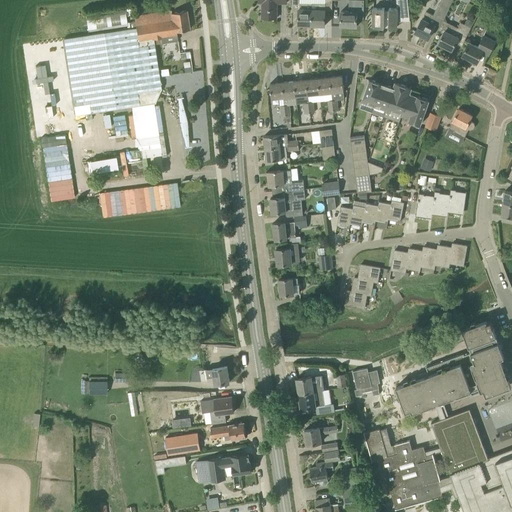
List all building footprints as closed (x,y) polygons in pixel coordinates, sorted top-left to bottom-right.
[(277,3),(287,3),(286,0),(258,0),(259,2),(263,2),(262,18),(277,18),(277,3)] [(363,19),(364,0),(349,0),(348,0),(349,11),(341,11),(340,26),(356,26),(357,18),(363,19)] [(409,14),(407,0),(396,0),(397,8),(389,8),(389,9),(385,9),(385,7),(374,7),(373,16),(371,16),(372,23),(373,23),(373,26),(384,27),(384,26),(389,26),(389,27),(397,27),(397,14),(409,14)] [(312,25),(312,3),(300,2),(299,8),(299,25),(312,25)] [(325,25),(326,3),(312,3),(312,25),(325,25)] [(443,20),(449,8),(442,5),(437,16),(426,11),(422,18),(415,32),(428,38),(436,23),(441,25),(443,20)] [(190,29),(188,10),(172,12),(171,11),(134,16),(135,21),(129,22),(130,28),(64,38),(76,115),(140,105),(138,92),(161,88),(153,37),(178,34),(177,31),(190,29)] [(85,28),(126,26),(125,14),(84,17),(85,28)] [(471,27),(474,21),(467,18),(465,24),(461,22),(458,27),(443,20),(441,25),(439,29),(444,32),(438,43),(452,50),(459,37),(458,36),(460,33),(467,37),(471,27)] [(490,53),(496,41),(498,35),(487,30),(478,46),(469,42),(463,55),(477,63),(483,50),(487,52),(490,53)] [(51,100),(63,98),(55,38),(43,40),(51,100)] [(332,92),(332,100),(337,99),(344,99),(344,91),(342,75),(330,77),(332,92)] [(321,101),(328,100),(332,100),(332,92),(330,77),(318,78),(320,93),(320,98),(321,101)] [(308,94),(320,93),(318,78),(306,79),(308,94)] [(374,105),(382,83),(376,82),(377,81),(370,78),(362,101),(374,105)] [(306,79),(294,80),(296,96),(297,103),(304,103),(309,102),(308,94),(306,79)] [(284,97),(285,105),(290,105),(297,104),(297,103),(296,96),(294,80),(282,82),(284,97)] [(272,98),(279,97),(280,105),(285,105),(284,97),(282,82),(270,83),(272,98)] [(402,115),(411,88),(395,82),(393,88),(386,109),(402,115)] [(383,116),(386,109),(393,88),(382,83),(374,105),(372,112),(383,116)] [(417,96),(410,93),(412,88),(411,88),(402,115),(410,118),(409,120),(421,124),(429,99),(418,95),(417,96)] [(470,130),(473,128),(475,125),(474,122),(470,120),(472,115),(459,108),(452,121),(453,121),(450,127),(454,129),(453,131),(465,137),(469,129),(470,130)] [(436,130),(440,116),(431,113),(426,126),(436,130)] [(69,177),(63,133),(39,137),(46,180),(69,177)] [(288,141),(287,134),(279,134),(276,134),(264,136),(265,148),(281,146),(299,144),(298,139),(288,141)] [(332,134),(320,136),(321,142),(321,143),(322,148),(334,146),(332,134)] [(351,144),(365,142),(364,134),(350,136),(351,144)] [(352,152),(366,150),(365,142),(351,144),(352,152)] [(289,151),(299,150),(299,144),(281,146),(265,148),(267,160),(287,158),(286,150),(289,150),(289,151)] [(353,160),(367,158),(366,150),(352,152),(353,160)] [(354,168),(368,166),(367,158),(353,160),(354,168)] [(368,166),(369,174),(372,173),(380,166),(368,161),(368,166)] [(421,167),(430,171),(433,164),(423,161),(421,167)] [(292,176),(291,165),(283,165),(268,167),(269,186),(286,184),(287,190),(304,189),(303,179),(292,180),(292,176)] [(355,176),(369,174),(369,169),(368,166),(354,168),(355,176)] [(368,191),(372,191),(369,174),(355,176),(357,192),(368,191)] [(323,195),(340,193),(339,180),(322,182),(322,187),(323,195)] [(305,198),(304,189),(287,190),(288,197),(284,196),(271,198),(272,213),(286,212),(286,211),(294,210),(293,203),(294,200),(305,198)] [(440,192),(435,191),(432,214),(445,215),(446,211),(448,212),(451,189),(450,194),(440,193),(440,192)] [(466,194),(456,193),(456,190),(451,189),(448,212),(461,213),(462,209),(464,210),(467,191),(466,191),(466,194)] [(511,191),(505,190),(503,203),(511,203),(511,191)] [(435,191),(434,196),(424,195),(424,194),(419,193),(416,216),(429,217),(430,213),(432,214),(435,191)] [(340,195),(342,202),(350,201),(349,194),(340,195)] [(329,209),(336,208),(335,196),(327,197),(329,209)] [(387,223),(392,199),(391,203),(379,201),(375,224),(376,220),(387,223)] [(401,221),(404,202),(392,199),(387,223),(388,223),(389,219),(401,221)] [(375,224),(379,201),(378,205),(367,203),(362,226),(363,222),(375,224)] [(366,207),(354,205),(349,227),(350,227),(350,223),(362,226),(367,203),(366,202),(366,207)] [(511,216),(511,203),(503,203),(501,215),(511,216)] [(349,227),(354,205),(353,208),(341,206),(337,225),(349,227)] [(308,227),(306,215),(294,217),(295,222),(286,223),(285,221),(273,223),(275,239),(287,238),(287,237),(289,237),(290,242),(301,241),(301,236),(296,236),(295,225),(297,225),(299,225),(299,228),(308,227)] [(277,264),(292,263),(292,255),(300,254),(298,242),(301,242),(301,241),(290,242),(289,243),(289,247),(276,249),(277,264)] [(464,265),(467,245),(465,245),(453,243),(452,247),(449,262),(464,265)] [(449,262),(452,247),(438,245),(438,249),(435,264),(449,266),(449,262)] [(435,264),(438,249),(424,246),(423,250),(420,266),(434,268),(435,264)] [(406,267),(420,270),(420,266),(423,250),(409,248),(408,252),(406,267)] [(391,269),(405,272),(406,267),(408,252),(394,250),(391,269)] [(321,269),(333,268),(331,254),(329,254),(319,255),(321,269)] [(378,281),(380,267),(361,264),(358,278),(374,281),(378,281)] [(281,294),(294,293),(295,293),(294,284),(299,284),(298,277),(279,279),(281,294)] [(358,278),(354,277),(352,291),(367,294),(371,294),(374,281),(358,278)] [(352,291),(348,290),(345,304),(365,308),(367,294),(352,291)] [(491,321),(487,322),(487,320),(463,329),(466,339),(469,346),(497,336),(491,321)] [(499,341),(495,343),(465,354),(464,353),(426,367),(428,371),(418,375),(419,378),(412,380),(413,380),(409,382),(409,381),(396,386),(407,414),(435,404),(440,402),(441,404),(471,393),(472,394),(484,390),(486,395),(511,386),(501,358),(504,357),(499,341)] [(215,384),(230,382),(227,366),(206,369),(208,385),(215,384)] [(364,394),(363,392),(372,390),(374,395),(380,394),(379,388),(377,379),(379,378),(377,369),(374,370),(369,371),(368,367),(353,371),(357,389),(355,389),(357,396),(364,394)] [(127,382),(127,372),(124,372),(115,372),(115,382),(127,382)] [(338,388),(346,386),(344,374),(336,375),(338,388)] [(323,381),(321,381),(320,375),(312,376),(296,378),(299,394),(322,390),(324,390),(323,381)] [(108,381),(107,381),(88,380),(88,393),(108,393),(108,381)] [(323,399),(322,390),(299,394),(301,409),(315,407),(317,406),(324,405),(323,399)] [(212,424),(216,423),(226,422),(225,413),(234,412),(232,396),(214,398),(216,410),(210,411),(212,424)] [(511,511),(511,448),(488,457),(470,408),(446,417),(441,404),(440,402),(435,404),(441,419),(431,422),(440,447),(426,452),(424,446),(412,449),(410,440),(395,444),(391,445),(387,428),(380,430),(380,428),(364,432),(372,461),(378,459),(380,468),(378,469),(381,478),(383,478),(388,494),(392,493),(396,508),(396,509),(405,506),(406,509),(416,506),(415,504),(442,495),(443,495),(442,491),(452,488),(455,497),(459,496),(464,511),(511,511)] [(317,406),(315,407),(317,414),(334,411),(333,404),(324,405),(317,406)] [(174,427),(183,426),(182,418),(173,419),(174,427)] [(225,440),(226,440),(246,437),(244,422),(229,425),(216,427),(211,428),(212,437),(224,436),(225,439),(225,440)] [(330,432),(329,427),(319,428),(319,427),(304,430),(307,444),(322,442),(320,434),(330,432)] [(200,449),(199,439),(181,442),(180,435),(166,437),(166,439),(167,446),(168,454),(200,449)] [(324,452),(339,450),(338,442),(322,444),(323,452),(324,452)] [(328,481),(328,478),(327,470),(334,469),(333,461),(341,460),(339,450),(324,452),(326,462),(316,463),(317,466),(310,467),(312,481),(319,480),(320,483),(322,485),(326,484),(328,481)] [(250,462),(248,453),(231,456),(223,457),(196,461),(199,482),(226,478),(225,476),(234,474),(252,472),(250,462)] [(344,472),(345,482),(360,479),(359,470),(344,472)] [(345,503),(363,500),(361,487),(346,489),(343,489),(345,503)] [(204,497),(205,508),(217,507),(215,496),(204,497)] [(331,504),(330,498),(315,500),(317,511),(338,511),(337,503),(331,504)] [(390,502),(381,504),(383,511),(392,509),(390,502)]
